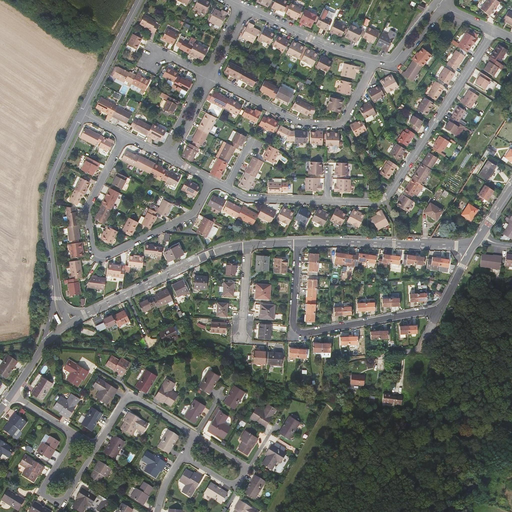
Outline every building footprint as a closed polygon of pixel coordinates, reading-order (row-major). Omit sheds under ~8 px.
[(204,0),(197,0),(194,7),(197,9),(205,13),(210,3),(204,0)] [(283,12),(288,2),(283,0),(275,0),(271,8),(275,9),(283,12)] [(500,2),(495,0),(487,0),(479,9),(488,16),(500,2)] [(293,18),(296,20),(302,9),(298,7),(291,4),(286,14),(294,17),(293,18)] [(227,13),(222,11),(221,12),(215,9),(209,22),(220,27),(223,21),(224,18),(227,13)] [(305,9),(299,22),(303,24),(304,22),(311,26),(317,15),(305,9)] [(511,12),(508,11),(503,20),(511,25),(511,12)] [(157,22),(144,15),(140,24),(145,27),(147,28),(147,29),(155,33),(158,26),(155,24),(157,22)] [(321,15),(316,25),(324,28),(323,29),(327,31),(333,18),(329,17),(329,18),(321,15)] [(341,37),(346,26),(339,23),(335,21),(329,32),(333,34),(333,33),(341,37)] [(246,28),(245,30),(242,37),(253,43),(259,31),(253,27),(254,25),(249,23),(246,28)] [(351,24),(345,37),(348,39),(349,37),(357,41),(362,30),(351,24)] [(370,42),(373,43),(379,32),(375,31),(367,27),(363,37),(370,41),(370,42)] [(258,38),(262,40),(270,45),(275,35),(268,31),(268,30),(264,28),(258,38)] [(167,29),(161,40),(172,45),(178,35),(167,29)] [(383,47),(388,50),(390,45),(392,42),(395,35),(394,35),(396,32),(391,30),(390,33),(384,30),(377,42),(383,45),(383,47)] [(466,53),(471,44),(472,43),(474,43),(476,40),(475,39),(475,38),(466,32),(457,47),(459,48),(466,53)] [(133,35),(127,46),(136,50),(142,39),(141,39),(134,36),(133,35)] [(273,46),(280,50),(284,52),(289,41),(286,39),(285,40),(278,36),(273,46)] [(194,44),(195,41),(191,38),(188,44),(179,39),(176,45),(180,47),(179,49),(189,54),(194,44)] [(300,47),(292,43),(287,53),(298,59),(305,46),(301,45),(300,47)] [(193,58),(194,56),(197,58),(202,61),(207,51),(194,44),(189,54),(188,55),(193,58)] [(493,53),(492,52),(489,57),(490,57),(499,63),(502,58),(501,58),(507,49),(498,44),(493,53)] [(310,52),(311,50),(307,48),(301,60),(312,66),(318,56),(310,52)] [(416,56),(415,55),(412,59),(412,60),(421,66),(423,67),(432,55),(422,48),(419,53),(416,56)] [(466,53),(459,48),(457,52),(463,56),(466,53)] [(463,56),(457,52),(455,51),(446,65),(455,70),(463,56)] [(316,66),(319,68),(327,72),(332,62),(325,58),(325,57),(322,56),(316,66)] [(499,63),(490,57),(487,61),(488,62),(498,68),(501,70),(503,65),(499,63)] [(402,74),(411,81),(421,66),(412,60),(405,72),(404,71),(402,74)] [(225,70),(232,74),(231,75),(239,79),(244,70),(229,62),(225,70)] [(492,76),(498,68),(488,62),(483,70),(492,76)] [(344,64),(341,76),(354,80),(356,73),(359,73),(360,68),(354,67),(351,66),(344,64)] [(117,68),(112,77),(116,79),(124,83),(125,81),(132,85),(136,77),(129,73),(128,74),(117,68)] [(177,76),(179,74),(167,68),(162,76),(168,80),(167,83),(167,85),(172,87),(177,76)] [(454,74),(444,68),(438,79),(446,84),(448,80),(450,80),(454,74)] [(253,86),(258,76),(244,69),(244,70),(239,79),(253,86)] [(491,79),(480,72),(478,75),(479,76),(477,79),(474,83),(484,89),(491,79)] [(140,77),(141,75),(137,73),(136,77),(132,85),(145,92),(150,82),(140,77)] [(177,76),(172,87),(180,91),(182,89),(187,92),(192,82),(187,79),(186,81),(177,76)] [(387,92),(398,86),(392,76),(385,80),(384,78),(380,80),(387,92)] [(351,83),(340,80),(338,88),(337,92),(349,95),(350,91),(349,91),(351,83)] [(275,98),(279,90),(275,88),(276,87),(265,81),(260,90),(271,95),(270,97),(274,99),(275,98)] [(428,96),(435,101),(444,87),(435,81),(433,85),(434,86),(428,96)] [(367,91),(373,101),(377,99),(384,95),(379,85),(372,89),(371,89),(367,91)] [(288,103),(293,93),(280,87),(279,90),(275,98),(278,99),(279,98),(288,103)] [(460,102),(470,109),(478,96),(469,90),(463,99),(460,102)] [(224,108),(229,99),(214,92),(208,101),(223,109),(224,108)] [(165,112),(170,114),(172,114),(176,106),(178,106),(180,103),(161,93),(160,97),(166,101),(167,100),(162,110),(165,112)] [(95,108),(108,114),(109,112),(113,114),(117,106),(101,97),(95,108)] [(343,101),(329,97),(326,109),(338,112),(340,104),(342,105),(343,101)] [(416,110),(426,116),(434,103),(424,97),(416,110)] [(233,102),(234,101),(229,98),(229,99),(224,108),(234,113),(239,104),(233,102)] [(297,99),(292,108),(307,116),(309,114),(314,114),(315,107),(312,106),(297,99)] [(359,108),(364,118),(372,114),(375,112),(370,102),(366,104),(359,108)] [(112,115),(121,119),(120,121),(126,124),(132,114),(117,106),(113,114),(112,115)] [(452,114),(453,115),(451,118),(458,122),(465,111),(457,106),(452,114)] [(246,108),(242,116),(256,123),(262,113),(256,110),(255,112),(250,109),(250,110),(246,108)] [(216,119),(206,114),(198,129),(208,134),(216,119)] [(411,128),(417,132),(419,129),(418,128),(420,125),(422,122),(413,116),(409,122),(413,125),(411,128)] [(263,117),(259,125),(273,133),(278,123),(268,117),(267,119),(263,117)] [(455,133),(458,136),(464,127),(458,122),(451,118),(450,117),(446,123),(447,124),(443,131),(452,137),(455,133)] [(134,128),(134,129),(146,136),(151,127),(138,120),(138,121),(134,119),(130,126),(134,128)] [(355,135),(359,134),(366,130),(361,120),(353,124),(353,123),(350,125),(355,135)] [(151,139),(153,138),(155,139),(161,142),(166,132),(152,125),(151,127),(146,136),(146,137),(151,139)] [(281,126),(276,134),(287,140),(292,132),(281,126)] [(90,130),(90,131),(84,128),(79,137),(95,145),(96,142),(100,135),(90,130)] [(191,145),(198,148),(200,146),(201,146),(208,134),(198,129),(192,141),(193,142),(191,145)] [(411,137),(412,138),(415,134),(406,129),(404,132),(403,131),(397,140),(405,145),(407,142),(408,143),(411,137)] [(295,130),(294,142),(299,142),(307,143),(308,131),(299,131),(299,130),(295,130)] [(311,131),(310,143),(314,143),(323,143),(323,132),(315,132),(315,131),(311,131)] [(326,145),(338,146),(339,134),(330,134),(330,131),(326,131),(326,145)] [(236,149),(238,149),(239,146),(241,147),(246,138),(236,133),(230,145),(236,149)] [(98,147),(108,152),(113,144),(107,141),(107,139),(100,135),(96,142),(100,144),(98,147)] [(437,142),(436,141),(434,145),(435,146),(432,149),(439,153),(441,150),(441,151),(448,141),(441,137),(437,142)] [(219,157),(229,162),(236,149),(230,145),(226,143),(219,157)] [(389,154),(398,160),(405,150),(396,144),(389,154)] [(263,159),(273,164),(280,151),(270,146),(263,159)] [(494,156),(497,150),(490,146),(486,152),(494,156)] [(192,162),(197,152),(187,147),(182,157),(192,162)] [(134,166),(139,156),(136,154),(135,155),(126,151),(121,160),(134,166)] [(422,164),(430,169),(437,158),(429,153),(422,164)] [(139,156),(134,166),(150,174),(151,172),(155,164),(139,156)] [(100,164),(87,157),(85,160),(86,161),(81,169),(92,175),(97,167),(98,167),(100,164)] [(255,177),(258,179),(262,173),(258,171),(263,162),(253,157),(249,166),(248,166),(245,172),(245,173),(255,177)] [(222,175),(221,174),(223,170),(224,167),(226,167),(228,164),(218,159),(210,174),(220,179),(222,175)] [(379,174),(388,179),(397,166),(388,160),(379,174)] [(493,170),(495,165),(486,161),(479,175),(487,180),(489,176),(491,177),(494,170),(493,170)] [(321,162),(310,162),(310,170),(310,174),(322,174),(322,171),(321,171),(321,162)] [(347,175),(347,171),(348,163),(336,163),(336,171),(335,171),(335,175),(347,175)] [(155,164),(151,172),(162,178),(161,180),(165,182),(170,173),(160,169),(161,167),(155,164)] [(430,169),(422,164),(412,179),(420,184),(421,185),(431,170),(430,169)] [(114,176),(115,176),(114,179),(111,184),(121,189),(127,178),(116,172),(114,176)] [(174,175),(175,174),(171,172),(170,173),(165,182),(165,183),(169,185),(170,184),(176,187),(180,178),(174,175)] [(255,177),(245,173),(238,186),(248,191),(255,177)] [(88,183),(80,178),(74,190),(82,194),(83,195),(84,195),(86,191),(84,190),(88,183)] [(306,178),(306,191),(313,191),(316,191),(321,191),(321,185),(319,185),(320,178),(306,178)] [(335,186),(334,191),(340,192),(343,192),(350,192),(351,179),(337,179),(336,186),(335,186)] [(406,188),(407,189),(405,192),(412,197),(414,194),(417,196),(421,190),(418,188),(420,184),(412,179),(406,188)] [(288,191),(288,183),(268,182),(268,192),(282,193),(282,191),(288,191)] [(191,183),(186,193),(197,198),(202,188),(191,183)] [(486,201),(493,191),(484,185),(478,195),(486,201)] [(102,205),(111,209),(119,194),(109,189),(106,196),(106,197),(102,205)] [(76,206),(80,198),(82,194),(74,190),(68,202),(76,206)] [(397,206),(406,212),(413,201),(402,194),(400,198),(401,199),(397,206)] [(212,195),(207,205),(220,212),(226,200),(222,199),(222,200),(212,195)] [(172,205),(163,200),(156,213),(165,217),(172,205)] [(237,218),(242,209),(228,202),(223,211),(237,218)] [(436,219),(442,210),(430,203),(425,212),(436,219)] [(94,220),(104,225),(112,209),(111,209),(102,205),(101,204),(99,208),(100,208),(94,220)] [(470,220),(477,210),(468,204),(461,214),(470,220)] [(257,217),(258,215),(246,209),(247,208),(243,206),(242,209),(237,218),(253,226),(257,217)] [(74,208),(65,207),(68,227),(78,225),(75,212),(74,212),(74,208)] [(270,223),(275,214),(262,207),(258,215),(257,217),(270,223)] [(301,207),(296,217),(299,219),(307,223),(312,213),(304,209),(305,208),(301,207)] [(288,224),(295,212),(291,210),(289,212),(282,208),(277,218),(288,224)] [(336,208),(331,219),(335,221),(342,224),(347,214),(339,211),(340,210),(336,208)] [(141,225),(150,229),(156,217),(154,216),(156,213),(149,209),(141,225)] [(324,226),(330,213),(326,211),(325,213),(317,210),(312,220),(324,226)] [(381,210),(376,212),(377,214),(371,217),(378,230),(389,224),(385,217),(384,215),(381,210)] [(358,227),(365,214),(361,212),(360,214),(352,211),(347,221),(358,227)] [(122,231),(131,236),(138,223),(129,218),(122,231)] [(213,223),(204,218),(196,233),(205,238),(213,223)] [(501,236),(511,241),(511,239),(511,222),(508,220),(506,219),(504,222),(508,225),(501,236)] [(78,229),(80,229),(79,225),(78,225),(68,227),(67,227),(69,241),(79,240),(78,229)] [(117,232),(107,227),(105,232),(101,239),(111,244),(117,232)] [(214,227),(210,236),(215,238),(219,229),(214,227)] [(81,243),(67,245),(68,250),(69,250),(70,259),(82,257),(81,252),(82,251),(81,243)] [(157,256),(157,257),(161,257),(162,248),(151,247),(151,246),(145,245),(144,255),(157,256)] [(173,250),(173,249),(163,253),(168,262),(183,254),(179,247),(173,250)] [(335,252),(334,260),(342,261),(344,254),(335,252)] [(308,258),(309,258),(309,262),(317,262),(318,254),(308,253),(308,258)] [(355,253),(354,260),(366,262),(368,255),(355,253)] [(344,254),(342,261),(351,263),(352,255),(344,254)] [(383,254),(381,261),(390,263),(391,255),(383,254)] [(404,254),(402,262),(414,263),(415,256),(404,254)] [(368,255),(366,262),(375,263),(376,256),(368,255)] [(391,255),(390,263),(399,264),(400,257),(391,255)] [(415,256),(414,263),(423,265),(424,257),(415,256)] [(481,256),(479,267),(490,269),(490,270),(499,271),(501,257),(495,256),(494,258),(481,256)] [(129,257),(127,267),(142,269),(143,258),(137,257),(137,258),(129,257)] [(267,272),(268,258),(256,257),(255,271),(267,272)] [(428,259),(426,272),(438,274),(440,258),(432,257),(431,259),(428,259)] [(440,258),(438,274),(446,276),(449,259),(440,258)] [(285,275),(286,261),(274,260),(273,274),(285,275)] [(80,261),(69,262),(71,276),(82,274),(80,261)] [(317,267),(320,267),(321,263),(317,262),(309,262),(308,266),(307,266),(307,271),(308,271),(308,275),(316,275),(317,267)] [(111,275),(110,277),(123,278),(124,270),(120,270),(120,266),(112,265),(112,264),(107,264),(106,275),(111,275)] [(233,277),(234,265),(225,264),(224,276),(233,277)] [(206,288),(207,276),(194,275),(194,287),(206,288)] [(306,284),(307,284),(307,288),(316,288),(317,276),(307,275),(306,284)] [(87,284),(87,288),(104,290),(105,278),(96,277),(96,276),(92,276),(87,284)] [(76,279),(69,280),(69,284),(68,284),(70,296),(80,295),(78,282),(77,282),(76,279)] [(188,290),(183,280),(171,286),(176,296),(188,290)] [(231,297),(232,283),(222,282),(221,296),(231,297)] [(268,300),(269,286),(255,285),(254,299),(268,300)] [(306,301),(315,301),(316,288),(307,288),(307,292),(306,292),(305,301),(306,301)] [(155,295),(155,297),(152,298),(155,305),(156,307),(171,300),(166,290),(155,295)] [(418,293),(418,301),(431,300),(431,293),(418,293)] [(152,298),(151,296),(138,303),(142,311),(155,305),(152,298)] [(382,299),(382,306),(391,306),(391,298),(382,299)] [(305,312),(314,313),(315,301),(306,301),(305,304),(304,309),(306,309),(305,312)] [(334,303),(334,315),(343,314),(342,302),(334,303)] [(351,314),(350,302),(342,302),(343,314),(351,314)] [(224,318),(225,305),(215,304),(214,317),(224,318)] [(272,321),(273,307),(259,306),(258,320),(272,321)] [(115,323),(117,326),(128,321),(123,310),(112,316),(115,323)] [(304,321),(313,322),(314,313),(305,312),(305,316),(304,316),(304,321)] [(102,319),(106,327),(115,323),(112,316),(111,314),(102,319)] [(223,334),(224,324),(209,323),(208,333),(223,334)] [(408,326),(408,334),(417,333),(416,325),(408,326)] [(173,326),(162,331),(163,334),(160,336),(163,342),(172,338),(173,341),(178,338),(173,326)] [(269,341),(270,327),(259,326),(258,340),(269,341)] [(399,327),(399,338),(405,338),(405,334),(408,334),(408,326),(399,327)] [(370,332),(371,339),(379,338),(379,331),(370,332)] [(348,337),(349,344),(358,344),(357,336),(348,337)] [(340,338),(340,345),(349,344),(348,337),(340,338)] [(313,342),(312,349),(321,350),(321,343),(313,342)] [(296,358),(297,349),(293,349),(293,348),(288,348),(288,357),(296,358)] [(296,358),(296,361),(305,361),(306,349),(301,348),(301,349),(297,349),(296,358)] [(252,353),(251,365),(263,366),(264,354),(252,353)] [(130,361),(121,356),(120,358),(111,354),(106,363),(114,367),(114,368),(122,373),(130,361)] [(282,356),(266,354),(265,366),(281,367),(282,356)] [(15,361),(6,355),(0,363),(0,374),(5,377),(15,361)] [(87,370),(69,359),(64,366),(70,371),(66,377),(77,384),(81,378),(82,378),(87,370)] [(156,374),(146,368),(136,384),(146,390),(156,374)] [(219,374),(209,369),(199,384),(209,391),(219,374)] [(51,382),(41,376),(31,393),(41,399),(51,382)] [(116,388),(98,376),(93,384),(99,389),(95,395),(106,402),(111,396),(116,388)] [(363,386),(364,377),(360,377),(351,376),(350,385),(363,386)] [(175,382),(167,377),(155,395),(163,401),(164,400),(171,404),(178,393),(171,388),(175,382)] [(246,390),(236,385),(225,401),(235,407),(246,390)] [(79,397),(71,392),(67,399),(60,395),(53,406),(60,410),(59,412),(67,417),(79,397)] [(390,402),(391,397),(383,396),(382,408),(400,410),(400,403),(396,402),(396,403),(390,402)] [(205,404),(195,398),(185,414),(195,420),(205,404)] [(277,407),(270,402),(266,408),(259,404),(251,415),(258,420),(258,421),(266,425),(277,407)] [(101,413),(91,407),(85,418),(81,415),(78,421),(81,423),(81,424),(91,430),(101,413)] [(229,414),(220,409),(208,428),(217,433),(218,432),(224,437),(231,425),(225,421),(229,414)] [(147,423),(128,411),(123,420),(124,420),(120,427),(131,434),(135,427),(142,431),(147,423)] [(26,422),(14,413),(8,420),(8,421),(3,428),(11,434),(12,433),(15,435),(26,422)] [(299,420),(290,414),(279,430),(289,436),(299,420)] [(178,434),(168,428),(158,444),(168,450),(178,434)] [(259,437),(246,429),(241,438),(244,440),(239,447),(248,452),(252,445),(253,446),(259,437)] [(124,441),(114,434),(103,451),(113,457),(117,460),(120,456),(116,453),(124,441)] [(58,441),(50,436),(45,443),(42,442),(36,450),(49,458),(54,449),(53,449),(58,441)] [(14,448),(0,439),(0,455),(2,452),(8,456),(14,448)] [(286,451),(272,443),(267,452),(268,453),(263,462),(273,467),(278,459),(281,461),(286,451)] [(166,461),(147,449),(141,458),(148,462),(144,468),(155,475),(159,469),(161,469),(166,461)] [(43,466),(25,455),(20,463),(26,467),(22,474),(33,481),(37,474),(38,475),(43,466)] [(110,467),(98,460),(93,468),(94,469),(89,477),(97,482),(102,474),(105,476),(110,467)] [(192,473),(186,468),(179,479),(185,483),(181,490),(189,495),(201,476),(193,471),(192,473)] [(264,480),(254,474),(244,490),(254,496),(264,480)] [(153,486),(144,480),(139,488),(136,487),(131,495),(143,502),(148,494),(153,486)] [(226,491),(210,482),(204,492),(220,502),(226,491)] [(88,492),(82,488),(78,494),(80,495),(78,499),(72,507),(77,510),(78,509),(79,510),(78,511),(79,511),(82,511),(85,509),(84,508),(87,503),(91,506),(96,497),(101,500),(104,495),(91,487),(88,492)] [(23,498),(7,488),(1,498),(17,508),(23,498)] [(104,495),(101,500),(103,501),(97,511),(98,511),(103,511),(111,499),(104,495)] [(256,511),(258,510),(239,499),(233,507),(235,508),(232,511),(256,511)] [(49,511),(51,511),(34,501),(28,511),(29,511),(49,511)]
